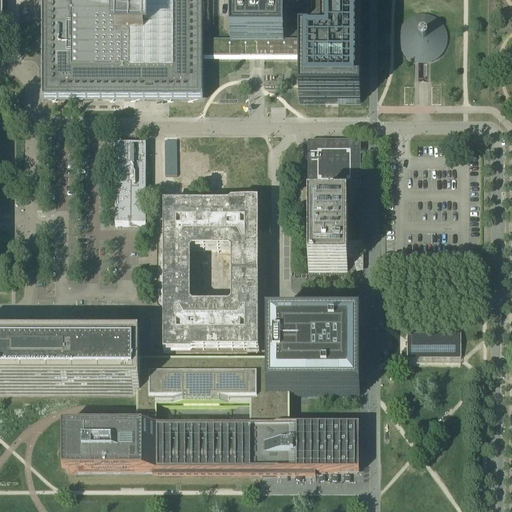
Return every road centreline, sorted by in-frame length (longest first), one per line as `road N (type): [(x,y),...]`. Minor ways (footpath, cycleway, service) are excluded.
road 1 (unclassified): [(372,511),(372,129)]
road 2 (unclassified): [(497,511),(498,143)]
road 3 (unclassified): [(32,128),(372,129)]
road 4 (unknown): [(144,314),(157,300),(149,128)]
road 5 (unclassified): [(32,128),(30,311)]
road 6 (unclassified): [(372,129),(484,129),(498,143)]
